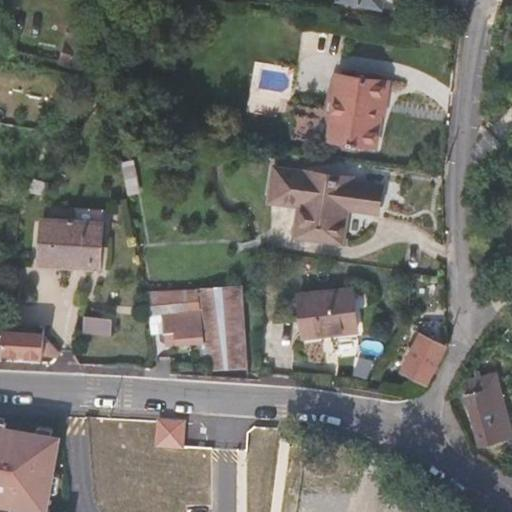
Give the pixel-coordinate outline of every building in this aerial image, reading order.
[(97,11),(95,0),(76,0),(79,15),(97,11)] [(337,0),(337,1),(382,11),(383,0),(337,0)] [(91,68),(100,25),(96,24),(81,21),(71,19),(62,62),(91,68)] [(105,81),(80,76),(75,75),(72,85),(102,91),(105,81)] [(384,113),(386,102),(387,92),(389,82),(338,75),(329,140),(376,146),(381,113),(384,113)] [(138,191),(133,162),(122,165),(123,168),(127,194),(138,192),(138,191)] [(379,200),(381,187),(355,183),(356,177),(276,164),(270,200),(300,206),(296,236),(342,242),(348,208),(377,213),(379,200)] [(41,195),(46,182),(35,177),(29,190),(41,195)] [(100,252),(103,223),(104,210),(75,207),(74,218),(69,218),(69,220),(42,218),(38,261),(65,263),(92,265),(94,251),(100,252)] [(248,368),(243,285),(200,288),(198,288),(199,289),(201,309),(206,343),(197,344),(197,361),(208,361),(209,370),(244,369),(248,368)] [(358,331),(353,287),(299,293),(304,337),(331,334),(358,331)] [(201,309),(199,289),(146,292),(151,315),(163,314),(181,312),(201,309)] [(166,333),(163,314),(151,315),(152,322),(154,334),(166,333)] [(111,335),(112,318),(84,316),(83,333),(111,335)] [(288,318),(261,319),(261,371),(268,372),(290,374),(288,318)] [(45,336),(45,333),(6,331),(3,331),(2,348),(1,353),(22,355),(43,357),(43,355),(57,359),(62,353),(45,336)] [(438,365),(447,347),(420,333),(401,369),(429,384),(438,365)] [(511,437),(511,426),(497,372),(482,376),(480,371),(476,372),(476,377),(468,379),(471,393),(466,394),(473,420),(480,447),(511,437)] [(186,419),(155,420),(155,448),(187,447),(186,419)] [(36,511),(48,438),(0,430),(0,496),(5,497),(3,511),(36,511)]
